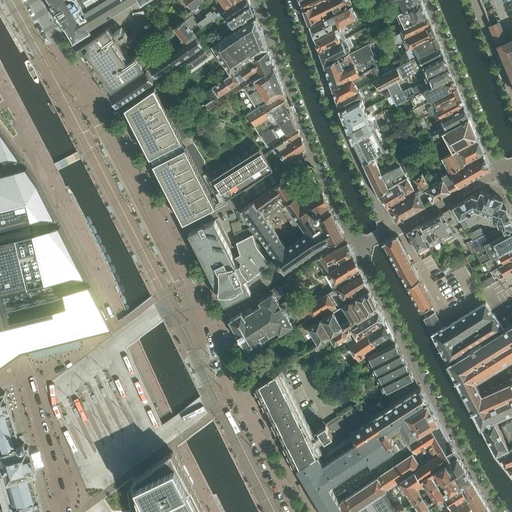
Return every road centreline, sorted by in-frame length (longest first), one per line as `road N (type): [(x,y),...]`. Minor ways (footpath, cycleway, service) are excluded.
road 1 (residential): [(296,511),(230,386),(200,302),(94,99),(31,0)]
road 2 (residential): [(356,248),(498,511)]
road 3 (residential): [(253,0),(356,248)]
road 4 (residential): [(392,231),(294,0)]
road 5 (unclassified): [(63,511),(24,376),(0,374)]
road 6 (residential): [(392,231),(498,172)]
